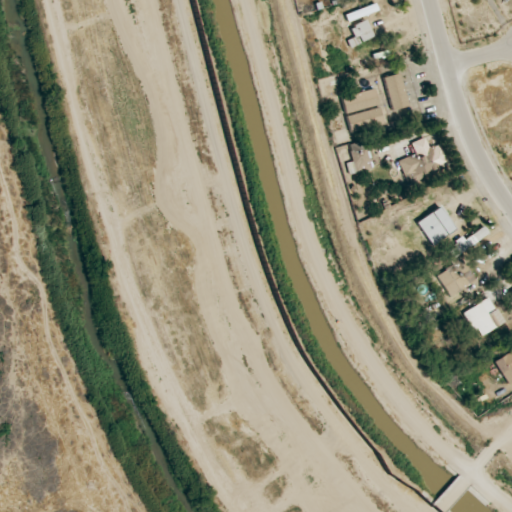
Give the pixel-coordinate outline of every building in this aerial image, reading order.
[(399,161),(407,181),(446,165),(438,145),(430,148),(426,137),(412,143),(416,154),(399,161)] [(422,230),(415,233),(420,243),(453,225),(440,199),(413,213),(422,230)] [(447,251),(452,259),(488,233),(483,226),(447,251)] [(451,297),(475,279),(460,259),(436,276),(451,297)] [(504,321),(488,297),(464,313),(480,337),(504,321)]
